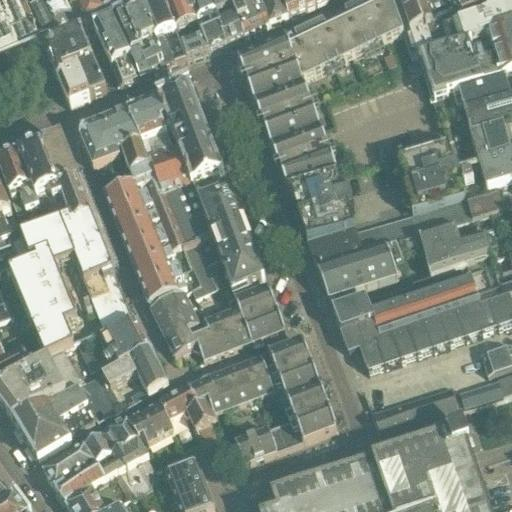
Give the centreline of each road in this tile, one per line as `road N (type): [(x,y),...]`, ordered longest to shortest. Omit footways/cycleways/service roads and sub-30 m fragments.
road 1 (residential): [(365,455),(218,74),(208,69),(67,130)]
road 2 (residential): [(178,390),(67,130)]
road 3 (residential): [(22,484),(178,390)]
road 4 (residential): [(125,0),(0,55)]
road 5 (residential): [(246,511),(251,499),(365,455)]
road 6 (unknown): [(454,479),(442,473),(341,511)]
